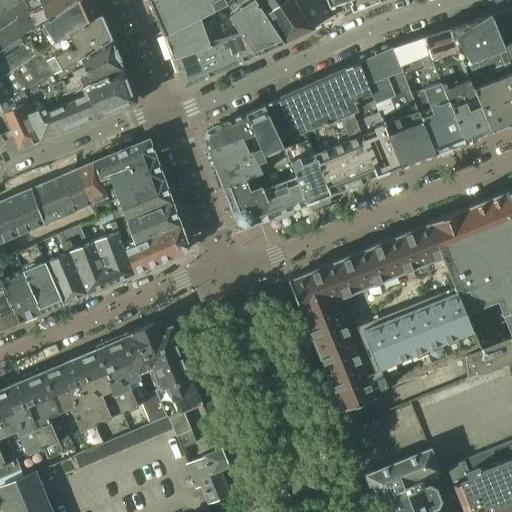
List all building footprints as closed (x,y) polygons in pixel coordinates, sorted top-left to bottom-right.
[(9,2),(0,13),(0,68),(101,13),(100,12),(96,10),(97,5),(95,0),(44,0),(21,13),(9,2)] [(11,0),(0,0),(0,13),(9,2),(11,0)] [(0,0),(0,136),(2,140),(13,136),(6,120),(0,105),(0,0)] [(44,0),(11,0),(9,2),(21,13),(44,0)] [(148,0),(151,4),(156,0),(325,0),(328,6),(330,5),(332,12),(354,5),(361,2),(367,0),(148,0)] [(156,0),(151,4),(164,34),(166,38),(217,0),(221,0),(226,8),(238,0),(156,0)] [(170,49),(183,87),(212,74),(203,47),(242,34),(226,8),(221,0),(217,0),(166,38),(170,49)] [(255,54),(284,41),(255,0),(238,0),(226,8),(242,34),(251,49),(255,54)] [(255,0),(284,41),(314,28),(293,0),(255,0)] [(511,6),(491,14),(501,37),(511,32),(511,6)] [(0,105),(64,67),(113,43),(111,37),(106,35),(107,29),(101,13),(0,68),(0,105)] [(465,22),(449,27),(457,48),(463,61),(468,73),(469,77),(505,63),(506,67),(487,74),(489,80),(473,86),(490,130),(511,121),(511,64),(506,49),(501,37),(491,14),(476,18),(465,22)] [(449,27),(421,36),(438,76),(440,80),(464,140),(490,130),(473,86),(469,77),(468,73),(463,61),(457,48),(449,27)] [(511,32),(501,37),(506,49),(511,64),(511,32)] [(203,47),(212,74),(255,54),(251,49),(242,34),(203,47)] [(421,36),(393,45),(403,72),(411,92),(423,88),(436,82),(434,77),(438,76),(421,36)] [(6,120),(25,112),(117,70),(123,68),(118,54),(115,54),(113,50),(115,47),(113,43),(64,67),(0,105),(6,120)] [(391,46),(358,61),(371,93),(375,102),(378,110),(383,123),(401,165),(434,152),(434,151),(435,151),(421,115),(415,102),(411,92),(403,72),(393,45),(391,46)] [(333,72),(263,103),(280,139),(305,129),(309,138),(315,153),(317,157),(331,192),(346,186),(360,181),(360,180),(376,174),(377,174),(362,139),(355,120),(378,110),(375,102),(371,93),(358,61),(344,67),(333,72)] [(37,140),(134,100),(125,74),(119,76),(117,70),(25,112),(37,140)] [(423,88),(411,92),(415,102),(421,115),(435,151),(464,140),(440,80),(438,76),(434,77),(436,82),(423,88)] [(240,136),(208,149),(223,186),(244,177),(256,172),(270,167),(289,160),(284,148),(280,139),(263,103),(259,105),(248,110),(245,112),(253,131),(260,146),(247,152),(240,136)] [(378,110),(355,120),(362,139),(377,174),(400,165),(401,165),(383,123),(378,110)] [(18,148),(19,148),(37,140),(25,112),(6,120),(13,136),(18,148)] [(205,137),(205,138),(205,140),(206,142),(206,143),(208,149),(240,136),(253,131),(245,112),(212,126),(213,128),(208,130),(207,131),(206,131),(206,132),(206,133),(205,136),(205,137)] [(149,138),(94,161),(99,178),(103,176),(155,155),(150,141),(149,138)] [(309,138),(284,148),(289,160),(295,174),(306,202),(330,192),(331,192),(317,157),(315,153),(309,138)] [(103,176),(99,178),(106,197),(107,202),(117,198),(122,196),(163,178),(155,155),(103,176)] [(270,167),(256,172),(261,184),(262,187),(273,215),(306,202),(295,174),(289,160),(270,167)] [(94,161),(78,168),(93,207),(96,206),(94,201),(106,197),(99,178),(94,161)] [(62,175),(30,188),(44,223),(45,227),(49,238),(63,232),(80,225),(97,218),(93,207),(78,168),(62,175)] [(244,177),(223,186),(235,219),(236,221),(247,226),(273,215),(262,187),(261,184),(249,189),(244,177)] [(124,208),(111,213),(114,221),(116,226),(128,221),(172,201),(163,178),(122,196),(117,198),(119,202),(121,202),(124,208)] [(30,188),(0,200),(0,243),(5,256),(6,256),(16,251),(38,242),(49,238),(45,227),(44,223),(30,188)] [(461,207),(428,220),(466,311),(499,299),(511,335),(511,336),(463,357),(471,379),(511,363),(511,188),(507,191),(506,190),(462,208),(461,207)] [(128,221),(116,226),(118,231),(124,249),(136,244),(151,238),(180,224),(172,201),(128,221)] [(403,380),(436,368),(454,359),(447,340),(459,335),(473,328),(466,311),(428,220),(428,221),(383,240),(287,278),(341,408),(375,395),(375,394),(379,392),(373,378),(368,380),(365,371),(394,359),(403,380)] [(80,225),(63,232),(67,241),(87,293),(94,290),(133,273),(124,249),(118,231),(116,226),(114,221),(102,226),(106,235),(88,243),(80,225)] [(180,224),(151,238),(159,262),(182,253),(182,252),(181,249),(183,243),(186,242),(185,238),(180,224)] [(49,238),(38,242),(45,260),(63,302),(87,293),(67,241),(63,232),(49,238)] [(136,244),(124,249),(133,273),(159,262),(151,238),(136,244)] [(38,242),(16,251),(24,269),(41,312),(63,302),(45,260),(38,242)] [(5,256),(0,258),(0,275),(18,321),(40,312),(41,312),(24,269),(14,273),(6,256),(5,256)] [(0,275),(0,328),(0,329),(18,321),(0,275)] [(158,319),(122,335),(137,371),(140,376),(146,393),(191,374),(171,325),(170,325),(168,323),(161,320),(158,321),(158,319)] [(122,335),(94,346),(95,348),(112,388),(122,412),(138,405),(137,405),(142,403),(146,393),(140,376),(137,371),(122,335)] [(95,348),(69,359),(96,423),(111,417),(122,412),(112,388),(95,348)] [(69,359),(42,371),(70,434),(80,430),(96,423),(69,359)] [(42,371),(16,382),(43,446),(48,458),(75,447),(70,434),(42,371)] [(146,393),(142,403),(150,423),(167,415),(183,409),(202,401),(191,375),(191,374),(146,393)] [(16,382),(0,388),(0,418),(15,457),(26,452),(43,446),(16,382)] [(183,409),(167,415),(173,428),(178,440),(181,448),(196,442),(193,434),(183,409)] [(131,431),(112,439),(118,452),(136,444),(155,436),(173,428),(167,415),(150,423),(149,423),(131,431)] [(0,486),(24,477),(15,457),(0,418),(0,486)] [(511,498),(511,438),(491,446),(511,498)] [(112,439),(94,447),(100,460),(118,452),(112,439)] [(463,459),(447,465),(465,511),(474,509),(475,511),(511,511),(511,498),(491,446),(462,458),(463,459)] [(94,447),(76,455),(81,468),(100,460),(94,447)] [(428,448),(383,466),(365,473),(374,495),(377,494),(383,511),(454,511),(451,511),(438,511),(436,506),(442,498),(438,487),(427,485),(422,487),(418,477),(437,469),(428,448)] [(193,479),(187,481),(189,488),(196,486),(197,489),(202,487),(208,502),(229,493),(219,469),(228,465),(221,449),(186,462),(193,479)] [(24,477),(0,486),(0,497),(6,511),(58,511),(42,472),(39,474),(38,472),(36,473),(36,472),(24,477)]
